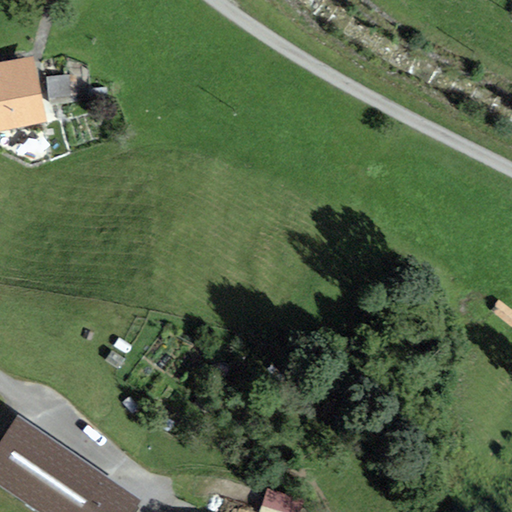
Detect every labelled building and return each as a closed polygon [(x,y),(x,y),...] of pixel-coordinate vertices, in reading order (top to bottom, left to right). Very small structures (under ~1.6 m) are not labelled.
[(0,122),(37,115),(27,63),(14,66),(13,60),(0,62),(0,122)] [(46,77),(48,95),(69,93),(67,75),(46,77)] [(491,313),(511,323),(511,305),(498,299),(491,313)] [(0,450),(0,473),(56,511),(116,511),(127,496),(19,423),(0,450)] [(270,489),(262,511),(296,511),(301,499),(270,489)]
